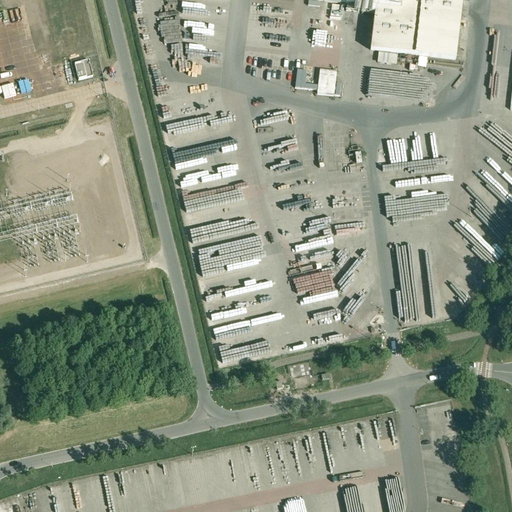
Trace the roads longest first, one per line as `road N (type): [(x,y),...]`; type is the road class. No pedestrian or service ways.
road 1 (unclassified): [(210,422),(110,0)]
road 2 (unclassified): [(210,422),(452,371),(511,372)]
road 3 (unclassified): [(0,471),(210,422)]
